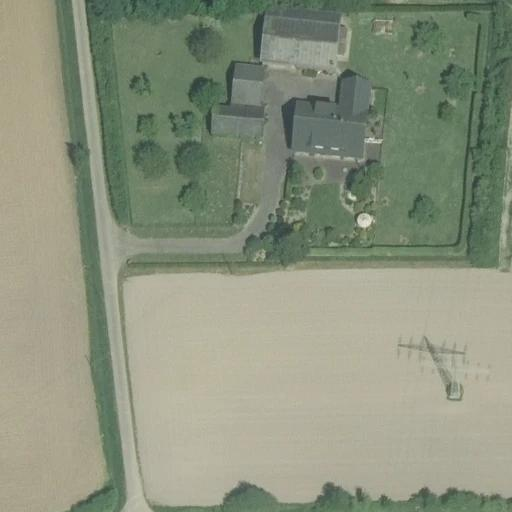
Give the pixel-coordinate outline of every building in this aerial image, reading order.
[(337,34),(267,27),(262,67),(333,74),(337,34)] [(262,75),(237,72),(233,106),(259,108),(262,75)] [(342,115),(299,110),(294,154),(361,162),(368,91),(345,88),(342,115)] [(264,117),(213,112),(211,138),(263,143),(264,117)] [(342,161),(337,180),(348,182),(353,164),(342,161)]
